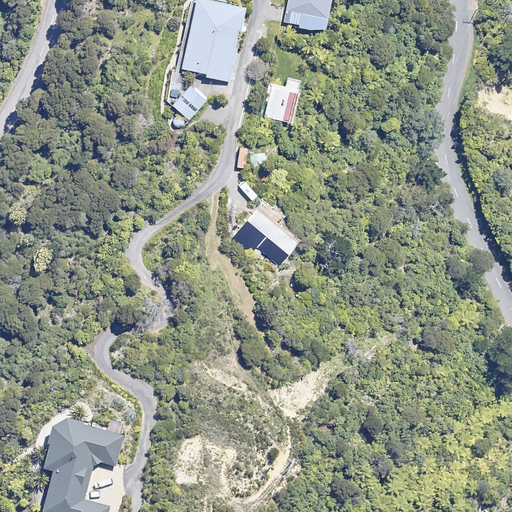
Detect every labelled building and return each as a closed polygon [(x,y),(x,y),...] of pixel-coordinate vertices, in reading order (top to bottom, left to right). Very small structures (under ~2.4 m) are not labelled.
[(261,7),(229,0),(217,0),(202,66),(245,76),(261,7)] [(349,0),(310,0),(306,20),(344,27),(349,0)] [(313,90),(289,84),(280,115),(304,122),(313,90)] [(208,99),(192,85),(173,106),(189,120),(208,99)] [(270,162),(265,145),(247,151),(252,168),(270,162)] [(271,208),(253,228),(293,263),(311,243),(271,208)] [(129,461),(135,462),(143,434),(90,419),(77,464),(84,466),(72,510),(77,511),(122,511),(125,503),(107,498),(116,467),(127,470),(129,461)]
